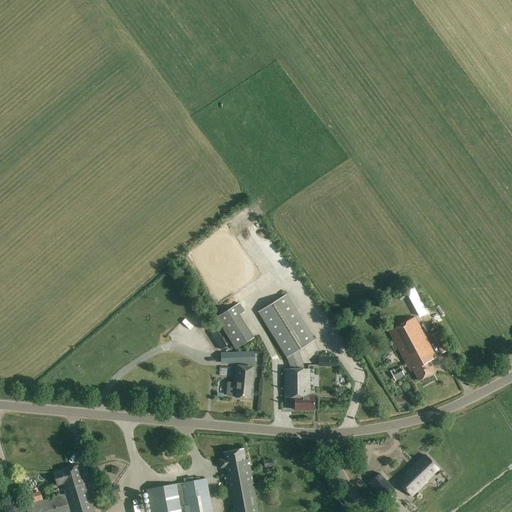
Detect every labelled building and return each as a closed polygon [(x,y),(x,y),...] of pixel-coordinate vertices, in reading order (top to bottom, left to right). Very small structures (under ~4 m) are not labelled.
[(304,369),(298,351),(314,341),(286,295),(258,312),(287,358),(291,370),(284,370),(284,398),(295,398),(295,410),(314,410),(314,397),(310,397),(310,369),(304,369)] [(239,303),(215,318),(221,327),(240,315),(245,312),(239,303)] [(434,372),(429,361),(435,358),(413,318),(388,332),(393,341),(397,349),(409,372),(412,370),(417,381),(434,372)] [(254,338),(250,331),(231,342),(235,350),(254,338)] [(436,354),(444,350),(436,332),(427,336),(436,354)] [(329,339),(350,382),(358,378),(337,335),(329,339)] [(216,336),(212,338),(216,348),(221,346),(216,336)] [(231,363),(255,362),(254,352),(230,353),(231,363)] [(217,370),(224,372),(226,364),(219,362),(217,370)] [(236,383),(235,398),(250,399),(251,387),(253,388),(254,367),(236,365),(234,383),(236,383)] [(390,371),(395,381),(404,376),(400,368),(393,371),(393,370),(390,371)] [(230,510),(230,511),(257,511),(248,460),(245,460),(243,449),(223,452),(224,459),(218,460),(220,468),(226,467),(227,475),(224,475),(228,501),(232,500),(234,509),(230,510)] [(426,480),(438,468),(425,455),(410,469),(410,468),(397,481),(411,496),(427,481),(426,480)] [(94,511),(93,507),(90,498),(88,494),(87,494),(84,484),(83,484),(77,466),(53,473),(57,485),(61,484),(63,490),(64,490),(65,494),(64,495),(26,506),(27,511),(94,511)] [(385,500),(395,490),(380,473),(369,482),(385,500)] [(146,490),(149,511),(211,511),(206,479),(200,480),(194,481),(193,481),(183,483),(179,483),(146,490)]
